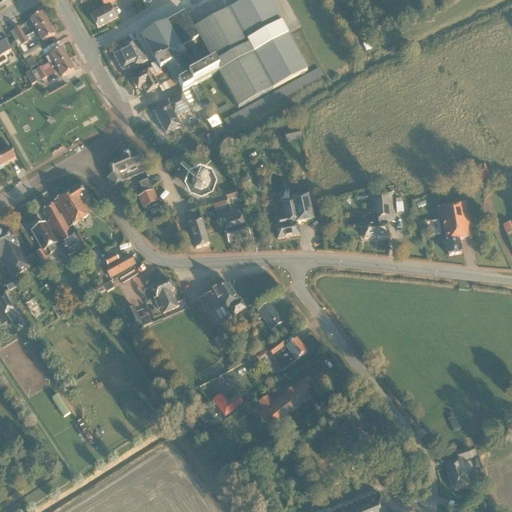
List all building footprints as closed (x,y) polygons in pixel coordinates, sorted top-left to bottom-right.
[(99,0),(104,8),(90,16),(97,30),(117,19),(110,5),(119,0),(118,0),(99,0)] [(248,0),(229,11),(193,31),(184,15),(166,25),(166,24),(141,38),(154,62),(151,63),(152,65),(150,66),(152,70),(156,78),(155,78),(154,76),(151,78),(158,89),(172,81),(176,88),(179,86),(183,93),(195,87),(218,74),(238,110),(272,90),(306,71),(267,0),(248,0)] [(36,32),(48,25),(42,14),(30,21),(36,32)] [(48,25),(36,32),(42,43),(54,37),(48,25)] [(18,41),(25,38),(19,28),(13,32),(18,41)] [(306,28),(290,37),(301,58),(307,55),(313,66),(323,60),(306,28)] [(1,38),(0,38),(0,59),(3,65),(7,63),(4,58),(10,54),(1,38)] [(25,38),(18,41),(21,46),(21,47),(28,43),(25,38)] [(136,41),(120,50),(121,51),(113,55),(122,73),(132,67),(134,70),(147,63),(136,41)] [(38,46),(22,56),(25,61),(41,52),(38,46)] [(61,50),(49,56),(53,63),(42,69),(42,68),(31,74),(34,79),(45,73),(55,67),(67,61),(61,50)] [(30,70),(36,67),(32,59),(26,62),(30,70)] [(67,61),(55,67),(62,79),(74,72),(67,61)] [(146,95),(158,89),(151,78),(148,72),(138,77),(138,76),(131,79),(137,91),(142,88),(146,95)] [(25,76),(31,87),(36,84),(34,79),(31,74),(30,73),(25,76)] [(34,79),(36,84),(37,85),(47,79),(45,73),(34,79)] [(195,87),(182,94),(188,106),(194,103),(194,105),(203,100),(195,87)] [(169,107),(154,115),(165,136),(180,128),(176,119),(191,111),(188,106),(182,94),(167,102),(169,107)] [(208,123),(215,138),(220,136),(216,128),(220,126),(216,119),(208,123)] [(285,144),(301,140),(299,130),(283,133),(285,144)] [(0,155),(0,162),(3,168),(15,160),(6,144),(2,146),(5,153),(0,155)] [(113,176),(107,180),(112,189),(122,183),(139,176),(144,174),(141,167),(145,165),(141,156),(139,156),(133,158),(132,156),(109,166),(113,176)] [(483,167),(468,175),(474,187),(489,178),(483,167)] [(251,182),(248,175),(242,178),(245,185),(251,182)] [(194,180),(193,180),(192,181),(190,187),(189,187),(190,188),(193,194),(192,194),(193,195),(194,195),(199,197),(201,197),(206,195),(207,195),(208,194),(207,193),(209,188),(210,188),(210,186),(209,186),(207,181),(208,181),(206,180),(201,178),(201,177),(199,177),(199,178),(194,180)] [(142,210),(157,203),(147,181),(138,185),(143,196),(137,199),(142,210)] [(72,191),(53,203),(70,229),(90,216),(81,202),(88,198),(81,186),(72,192),(72,191)] [(238,198),(236,191),(225,194),(227,202),(238,198)] [(371,226),(363,227),(364,240),(388,238),(387,225),(395,224),(393,194),(368,196),(369,216),(371,216),(371,226)] [(275,229),(277,241),(299,237),(297,225),(313,222),(308,197),(277,203),(281,221),(275,222),(276,229),(275,229)] [(439,222),(441,231),(440,232),(441,237),(442,237),(443,244),(446,244),(448,258),(461,255),(459,241),(472,239),(466,205),(436,210),(439,222)] [(59,218),(52,206),(42,212),(49,223),(47,224),(67,258),(81,250),(73,235),(71,236),(60,217),(59,218)] [(241,218),(224,223),(227,234),(225,234),(228,245),(249,239),(246,228),(244,229),(241,218)] [(201,222),(188,226),(196,250),(209,247),(201,222)] [(41,251),(43,254),(47,251),(50,257),(57,253),(54,248),(57,246),(45,225),(31,233),(41,251)] [(19,249),(8,231),(0,235),(0,259),(1,259),(12,279),(29,269),(18,250),(19,249)] [(35,255),(42,265),(44,268),(49,265),(47,262),(43,254),(41,251),(35,255)] [(104,262),(108,268),(119,263),(115,256),(104,262)] [(110,281),(124,273),(119,263),(108,268),(104,270),(110,281)] [(4,285),(9,293),(17,288),(13,280),(4,285)] [(173,292),(169,281),(151,289),(156,298),(157,300),(154,301),(158,311),(161,310),(163,315),(178,309),(174,299),(172,299),(170,294),(173,292)] [(59,284),(55,286),(59,293),(63,290),(59,284)] [(111,284),(104,287),(107,293),(114,289),(111,284)] [(101,286),(95,290),(98,296),(105,292),(101,286)] [(238,303),(228,286),(221,290),(220,288),(199,301),(214,327),(228,319),(223,311),(229,308),(233,317),(245,310),(240,301),(238,303)] [(14,310),(4,294),(0,296),(0,307),(4,315),(18,333),(23,329),(11,312),(14,310)] [(257,313),(272,332),(282,324),(268,305),(257,313)] [(123,311),(132,330),(141,325),(133,306),(123,311)] [(256,327),(254,323),(245,328),(247,332),(256,327)] [(249,340),(260,333),(257,328),(246,335),(249,340)] [(225,349),(229,347),(223,336),(219,339),(225,349)] [(220,354),(225,351),(218,339),(213,342),(220,354)] [(306,355),(296,342),(286,349),(281,343),(268,352),(272,357),(270,359),(281,373),(295,363),(306,355)] [(275,427),(313,397),(309,391),(314,387),(307,378),(272,405),(267,398),(258,404),(264,411),(258,416),(266,428),(272,423),(275,427)] [(58,396),(52,400),(52,401),(58,409),(52,412),(57,420),(62,417),(64,419),(70,415),(58,396)] [(227,403),(218,410),(224,419),(244,405),(237,396),(227,403)] [(198,419),(203,427),(216,419),(210,411),(198,419)] [(450,420),(454,431),(463,427),(459,416),(450,420)] [(461,462),(472,458),(469,450),(456,454),(458,461),(447,464),(449,468),(446,469),(452,487),(455,487),(456,491),(469,486),(461,462)] [(385,511),(378,494),(336,511),(385,511)]
